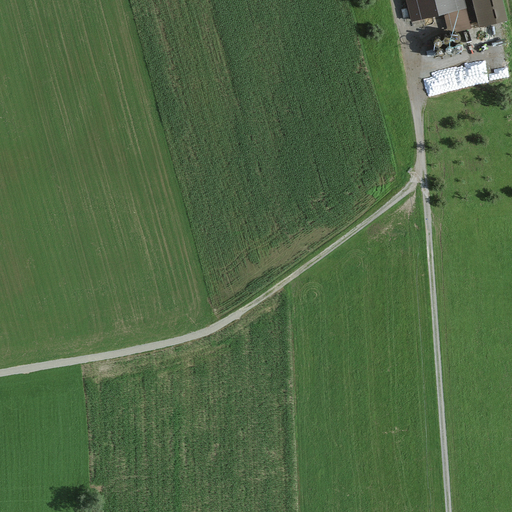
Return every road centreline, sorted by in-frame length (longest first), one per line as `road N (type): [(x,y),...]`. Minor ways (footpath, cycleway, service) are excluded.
road 1 (track): [(0,373),(215,327),(405,189),(422,168),(396,0)]
road 2 (track): [(422,168),(448,511)]
